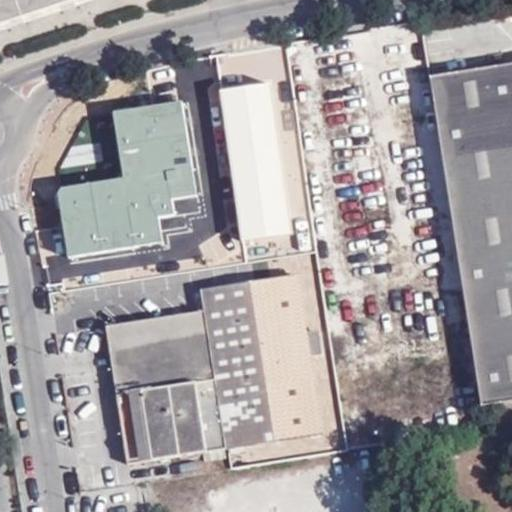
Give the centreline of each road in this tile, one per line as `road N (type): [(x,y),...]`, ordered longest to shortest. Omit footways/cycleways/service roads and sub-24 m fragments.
road 1 (residential): [(370,0),(101,59),(11,106)]
road 2 (residential): [(55,511),(1,163)]
